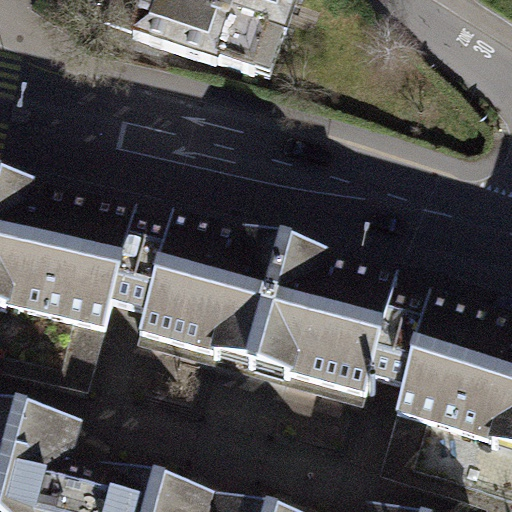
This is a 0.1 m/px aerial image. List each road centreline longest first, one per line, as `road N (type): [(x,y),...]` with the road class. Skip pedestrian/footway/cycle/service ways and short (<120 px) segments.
road 1 (secondary): [(511,234),(0,110)]
road 2 (residential): [(388,0),(511,78)]
